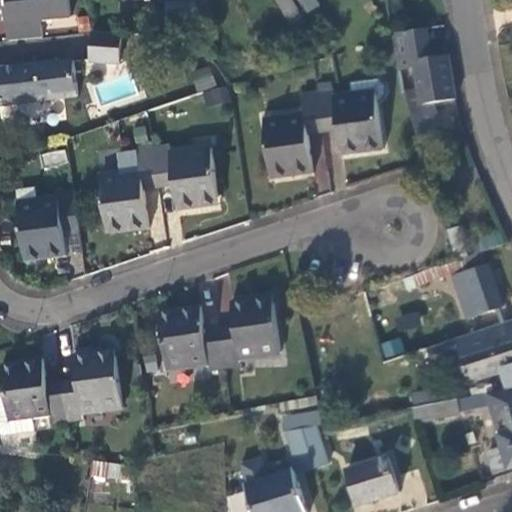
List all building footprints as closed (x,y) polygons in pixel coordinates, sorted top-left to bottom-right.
[(0,0),(0,32),(0,37),(36,33),(34,16),(64,13),(62,0),(0,0)] [(199,20),(192,0),(180,0),(165,2),(168,24),(199,20)] [(192,0),(199,20),(200,22),(212,18),(205,0),(192,0)] [(280,0),(297,27),(309,20),(296,0),(280,0)] [(316,0),(298,0),(307,14),(320,6),(316,0)] [(303,36),(314,29),(312,24),(309,20),(297,27),(303,36)] [(206,55),(212,53),(201,24),(189,28),(195,45),(206,55)] [(116,60),(117,30),(88,27),(86,59),(95,59),(95,63),(101,64),(101,59),(116,60)] [(422,27),(390,32),(391,34),(388,35),(395,70),(411,67),(415,88),(403,90),(406,103),(409,114),(417,140),(438,136),(429,101),(452,98),(445,53),(427,56),(422,27)] [(0,65),(0,101),(74,92),(70,59),(0,65)] [(212,67),(192,70),(196,90),(215,87),(212,67)] [(315,89),(313,89),(319,130),(335,128),(338,152),(379,147),(373,94),(377,94),(382,87),(381,80),(374,75),(347,80),(349,92),(331,95),(330,87),(328,88),(315,89)] [(327,79),(314,82),(315,89),(328,88),(327,79)] [(202,91),(205,106),(230,101),(227,86),(202,91)] [(305,132),(319,130),(313,89),(298,92),(300,107),(260,112),(268,176),(310,170),(305,132)] [(166,143),(149,145),(155,185),(171,182),(175,206),(216,201),(208,144),(167,150),(166,143)] [(140,187),(155,185),(149,145),(133,148),(136,170),(94,175),(102,232),(145,226),(140,187)] [(41,153),(43,169),(67,165),(64,150),(41,153)] [(60,229),(75,227),(69,188),(52,190),(53,198),(13,204),(22,261),(63,255),(60,229)] [(455,225),(444,228),(450,247),(460,244),(455,225)] [(481,259),(478,248),(452,257),(356,289),(362,308),(390,299),(387,290),(481,259)] [(498,304),(484,262),(450,273),(463,315),(483,309),(486,310),(490,309),(489,307),(498,304)] [(231,324),(216,327),(222,366),(236,363),(235,355),(275,349),(266,294),(227,300),(231,324)] [(208,368),(222,366),(216,327),(202,329),(198,305),(159,311),(168,367),(207,360),(208,368)] [(419,314),(398,314),(398,328),(419,328),(419,314)] [(511,364),(511,348),(508,335),(457,351),(464,374),(477,369),(479,375),(511,364)] [(385,359),(405,351),(399,336),(379,344),(385,359)] [(447,353),(443,339),(419,347),(424,361),(447,353)] [(73,376),(58,378),(64,418),(78,416),(76,407),(118,402),(111,347),(70,352),(73,376)] [(46,420),(64,418),(58,378),(42,380),(39,356),(0,360),(0,373),(3,393),(0,392),(0,430),(30,425),(28,414),(45,412),(46,420)] [(466,379),(479,375),(477,369),(464,374),(466,379)] [(511,464),(511,386),(483,392),(487,406),(500,447),(506,466),(511,464)] [(410,393),(412,406),(433,401),(431,389),(410,393)] [(483,392),(456,397),(458,411),(487,406),(483,392)] [(458,411),(456,397),(433,401),(412,406),(410,406),(413,420),(458,412),(458,411)] [(279,420),(282,429),(298,427),(295,418),(279,420)] [(282,429),(290,457),(307,452),(299,427),(298,427),(282,429)] [(492,471),(506,466),(500,447),(486,452),(492,471)] [(397,490),(385,454),(343,468),(355,504),(377,496),(397,490)] [(87,471),(131,479),(130,465),(89,458),(87,471)] [(305,511),(292,467),(238,484),(245,511),(305,511)]
